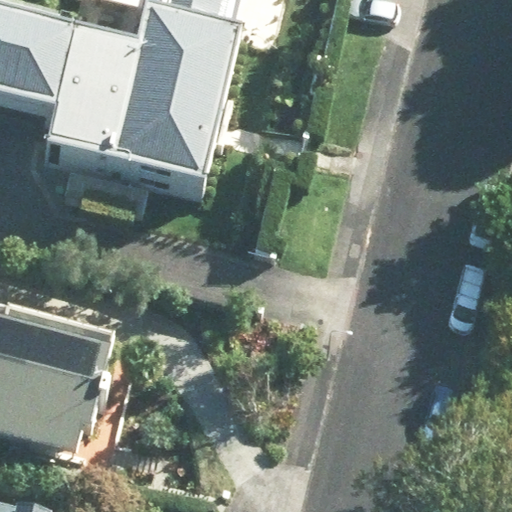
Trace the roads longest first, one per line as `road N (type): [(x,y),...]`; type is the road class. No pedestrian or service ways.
road 1 (residential): [(360,511),(491,0)]
road 2 (unknown): [(0,220),(407,328)]
